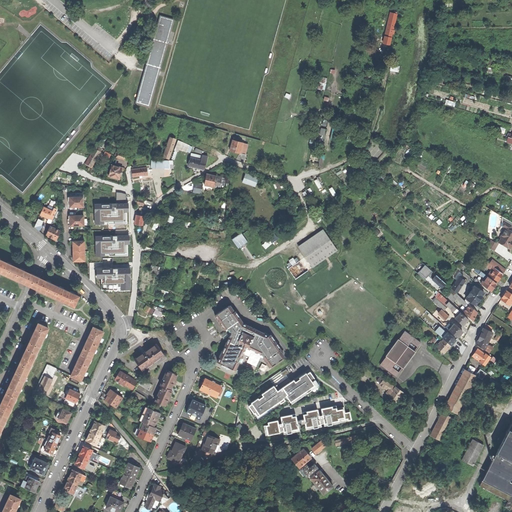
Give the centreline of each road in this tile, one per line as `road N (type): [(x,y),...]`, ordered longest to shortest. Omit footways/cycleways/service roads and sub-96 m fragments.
road 1 (residential): [(121,324),(38,511)]
road 2 (residential): [(131,511),(194,355)]
road 3 (track): [(385,61),(365,144),(298,177)]
